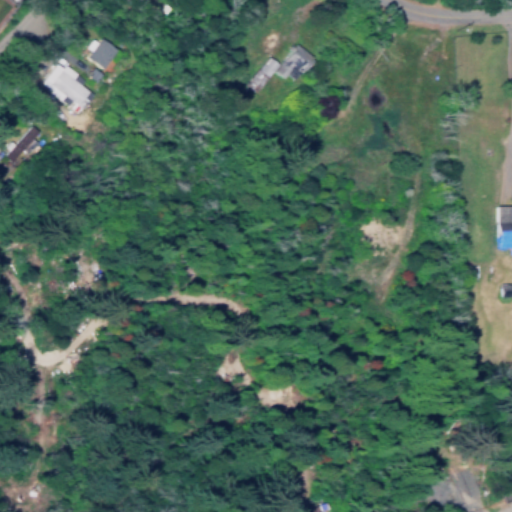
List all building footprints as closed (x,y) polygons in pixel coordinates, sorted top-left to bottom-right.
[(81,48),(85,50),(80,58),(97,69),(110,49),(89,35),(81,48)] [(289,80),(306,57),(288,44),(267,71),(277,78),(281,73),(289,80)] [(270,61),(258,55),(244,88),(255,93),(270,61)] [(77,107),(88,93),(76,84),(79,80),(53,60),(35,83),(64,105),(68,100),(77,107)] [(302,127),(304,135),(322,130),(323,137),(334,134),(333,128),(342,126),(340,118),(302,127)] [(0,151),(0,154),(6,161),(14,154),(19,160),(41,141),(29,127),(0,151)] [(490,248),(511,246),(511,201),(511,205),(489,206),(490,248)] [(475,497),(466,459),(448,463),(457,501),(475,497)]
